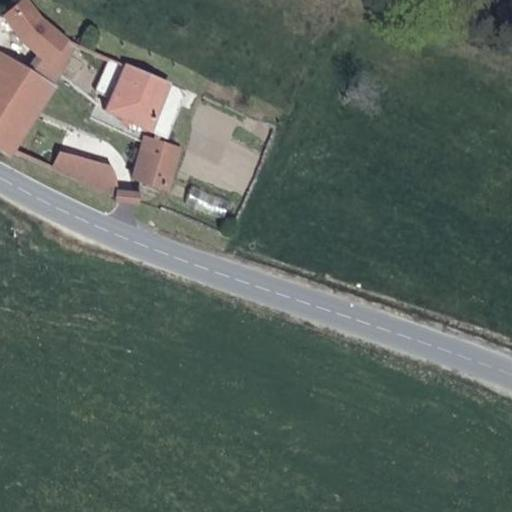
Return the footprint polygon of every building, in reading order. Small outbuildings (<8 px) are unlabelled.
[(27,0),(18,0),(2,15),(33,52),(48,45),(68,36),(48,22),(27,0)] [(48,45),(33,52),(26,64),(47,75),(53,65),(75,78),(92,46),(68,36),(48,45)] [(0,146),(6,150),(47,75),(26,64),(0,49),(0,146)] [(169,127),(183,86),(142,73),(119,61),(103,97),(169,127)] [(165,184),(180,139),(149,129),(136,173),(165,184)] [(117,193),(123,180),(105,158),(65,145),(57,164),(117,193)]
